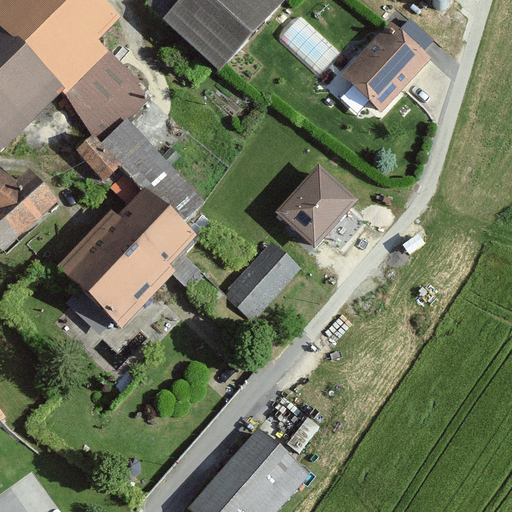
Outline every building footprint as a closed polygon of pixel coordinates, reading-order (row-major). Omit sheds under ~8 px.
[(112,30),(84,0),(0,0),(0,41),(55,100),(100,144),(180,230),(203,208),(122,121),(148,95),(97,44),(112,30)] [(271,0),(151,0),(143,10),(159,24),(155,28),(193,63),(178,76),(191,90),(206,76),(210,80),(279,7),(271,0)] [(429,15),(432,14),(435,11),(436,8),(436,5),(435,1),(434,0),(420,0),(419,4),(419,7),(420,10),(422,13),(425,14),(429,15)] [(322,80),(345,56),(301,14),(278,38),(322,80)] [(375,118),(427,63),(389,28),(337,83),(375,118)] [(0,41),(0,154),(55,100),(0,41)] [(86,138),(68,156),(98,186),(116,168),(86,138)] [(353,199),(318,168),(279,212),(315,243),(353,199)] [(0,179),(0,258),(53,205),(22,174),(11,186),(0,179)] [(112,337),(168,281),(161,274),(189,243),(138,196),(112,225),(105,218),(49,274),(112,337)] [(248,328),(302,271),(271,242),(217,299),(248,328)] [(301,443),(320,426),(313,418),(294,436),(301,443)] [(185,511),(283,511),(312,479),(257,431),(186,511),(185,511)]
